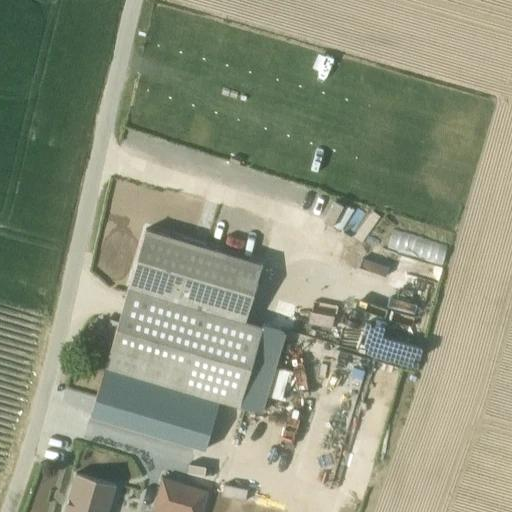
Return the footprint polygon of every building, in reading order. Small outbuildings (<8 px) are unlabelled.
[(212,212),(200,230),(219,242),(231,224),(212,212)] [(262,264),(144,229),(88,414),(206,449),(220,403),(235,408),(259,327),(244,322),(262,264)] [(398,301),(430,308),(433,296),(401,288),(398,301)] [(107,511),(115,484),(95,478),(75,473),(63,511),(107,511)] [(200,511),(207,492),(160,477),(150,511),(152,511),(200,511)]
